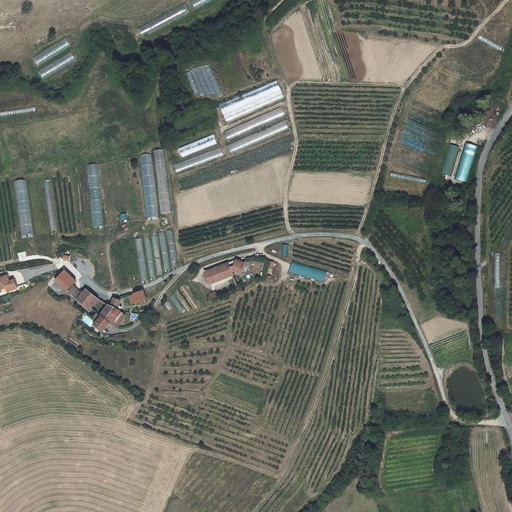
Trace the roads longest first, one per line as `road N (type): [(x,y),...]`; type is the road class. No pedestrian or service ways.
road 1 (unclassified): [(63,266),(101,292),(120,293),(258,244),(357,238),(398,289),(448,413),(504,423)]
road 2 (track): [(188,453),(280,475),(327,373),(364,242)]
road 3 (unclassified): [(504,423),(480,323),(479,173),(511,107)]
road 4 (track): [(480,0),(479,29),(433,55),(396,105),(357,238)]
road 5 (track): [(297,236),(285,202),(296,135),(264,24),(282,0)]
road 6 (track): [(194,405),(228,347),(237,297),(283,275),(281,261),(258,244)]
road 7 (track): [(287,88),(406,86)]
